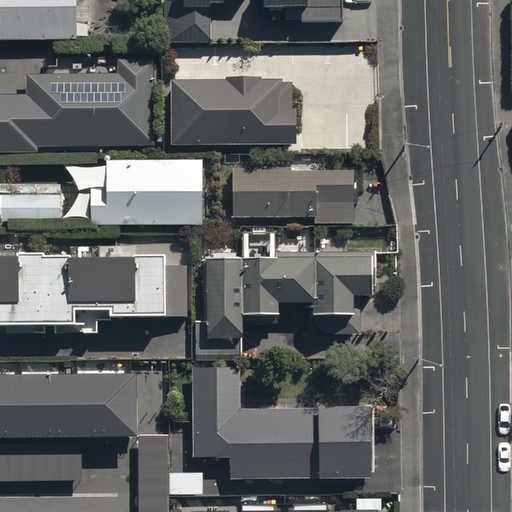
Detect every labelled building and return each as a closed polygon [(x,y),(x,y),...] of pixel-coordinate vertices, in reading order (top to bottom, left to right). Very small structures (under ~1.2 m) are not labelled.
[(0,0),(0,41),(77,40),(77,36),(92,36),(91,0),(0,0)] [(162,0),(163,38),(209,38),(208,0),(162,0)] [(262,0),(263,3),(301,3),(301,17),(341,17),(341,0),(262,0)] [(0,152),(39,152),(39,147),(156,145),(155,59),(119,59),(120,74),(28,75),(28,95),(0,95),(0,152)] [(227,80),(172,80),(173,143),(294,143),(294,109),(291,109),(291,82),(281,82),(281,79),(259,79),(259,77),(227,77),(227,80)] [(204,225),(203,160),(106,160),(106,188),(93,188),(93,225),(204,225)] [(291,167),(234,168),(235,217),(314,216),(314,224),(352,224),(352,170),(291,171),(291,167)] [(61,221),(61,195),(1,195),(1,222),(61,221)] [(207,257),(207,339),(243,339),(243,312),(279,312),(279,301),(311,301),(311,314),(323,314),(323,333),(359,333),(359,295),(372,294),(371,286),(376,286),(375,251),(277,251),(277,232),(243,232),(243,257),(207,257)] [(167,254),(46,255),(46,251),(20,251),(20,244),(0,244),(0,322),(98,322),(98,317),(191,317),(191,263),(167,264),(167,254)] [(241,366),(193,367),(194,457),(229,457),(229,478),(368,477),(367,407),(242,408),(241,366)] [(0,373),(0,435),(135,435),(134,372),(0,373)] [(166,511),(166,433),(138,433),(137,511),(166,511)] [(0,441),(0,478),(79,477),(78,440),(0,441)] [(291,506),(286,506),(286,511),(374,511),(374,509),(378,508),(378,497),(354,497),(354,508),(337,508),(336,511),(324,511),(324,503),(291,503),(291,506)] [(225,511),(226,510),(188,510),(188,511),(276,511),(277,507),(272,507),(272,503),(240,503),(240,511),(225,511)]
